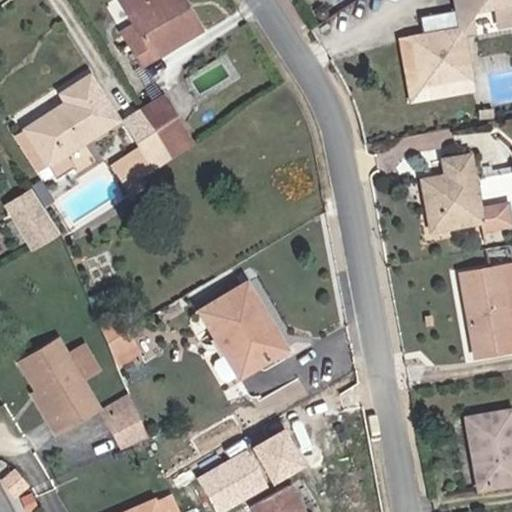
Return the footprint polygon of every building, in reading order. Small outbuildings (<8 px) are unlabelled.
[(144,29),(127,41),(147,70),(164,58),(162,52),(202,24),(191,5),(186,8),(180,0),(125,0),(137,17),(144,29)] [(511,0),(448,0),(450,14),(400,21),(402,35),(409,84),(461,77),(455,33),(466,32),(463,13),(511,6),(511,0)] [(511,6),(463,13),(466,32),(511,26),(511,6)] [(117,29),(127,41),(144,29),(137,17),(117,29)] [(409,84),(402,35),(392,37),(401,100),(463,91),(461,77),(409,84)] [(88,75),(60,95),(68,105),(14,141),(41,180),(49,175),(56,181),(73,170),(64,154),(114,118),(88,75)] [(172,152),(191,138),(163,96),(146,107),(142,108),(172,152)] [(149,168),(172,152),(142,108),(121,123),(139,151),(149,168)] [(470,150),(443,154),(445,172),(420,177),(427,222),(480,213),(481,221),(509,217),(505,196),(511,195),(511,164),(473,170),(470,150)] [(118,165),(128,181),(141,173),(149,168),(139,151),(118,165)] [(33,243),(60,226),(31,184),(5,201),(33,243)] [(511,257),(497,260),(510,338),(511,337),(511,257)] [(458,266),(472,344),(510,338),(497,260),(458,266)] [(267,315),(243,275),(234,280),(258,320),(267,315)] [(209,354),(219,371),(279,335),(267,315),(258,320),(234,280),(197,302),(221,342),(213,347),(209,354)] [(96,316),(98,322),(118,309),(114,301),(95,313),(96,316)] [(98,322),(104,335),(117,328),(127,322),(118,309),(98,322)] [(117,328),(104,335),(110,351),(135,335),(127,322),(117,328)] [(70,364),(55,339),(48,328),(9,350),(47,414),(85,392),(70,364)] [(73,329),(55,339),(70,364),(87,353),(73,329)] [(126,390),(123,382),(92,394),(96,402),(126,390)] [(142,428),(126,390),(96,402),(112,441),(142,428)] [(466,482),(510,475),(499,404),(454,410),(466,482)] [(310,511),(303,500),(296,504),(278,475),(243,494),(252,511),(310,511)] [(149,495),(156,511),(177,511),(170,493),(167,487),(149,495)] [(114,511),(156,511),(149,495),(113,510),(114,511)]
